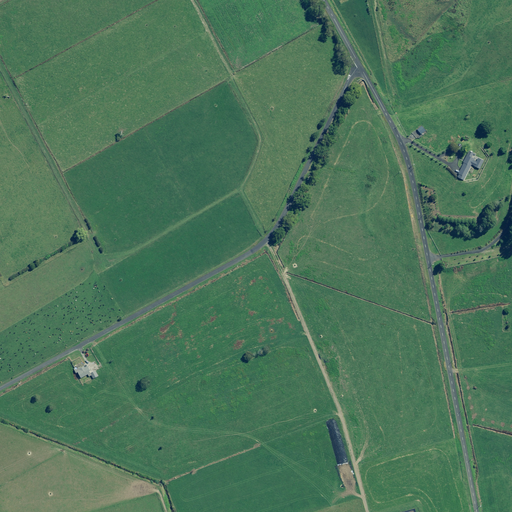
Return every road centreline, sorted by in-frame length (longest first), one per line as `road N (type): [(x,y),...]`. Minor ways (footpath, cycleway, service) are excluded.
road 1 (unclassified): [(360,66),(272,231),(0,387)]
road 2 (tertiary): [(475,511),(409,172),(360,66)]
